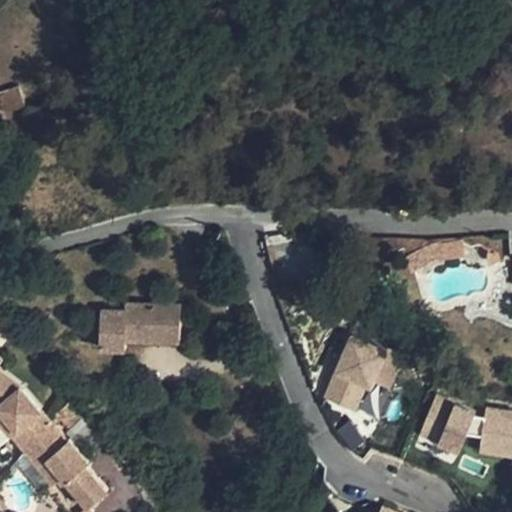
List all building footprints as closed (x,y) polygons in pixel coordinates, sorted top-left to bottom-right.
[(0,105),(1,109),(26,105),(19,84),(0,89),(0,105)] [(432,260),(426,247),(408,256),(414,268),(432,260)] [(394,304),(386,299),(379,310),(388,315),(394,304)] [(182,304),(140,303),(140,309),(125,309),(103,309),(101,346),(128,347),(128,338),(181,338),(182,304)] [(349,333),(323,398),(357,411),(369,380),(391,388),(404,355),(349,333)] [(12,434),(24,448),(55,425),(21,385),(0,369),(0,361),(4,356),(0,353),(0,411),(16,429),(12,434)] [(370,383),(360,411),(379,418),(390,391),(370,383)] [(511,458),(511,409),(484,405),(483,408),(429,399),(421,445),(460,452),(463,436),(479,439),(477,453),(511,458)] [(82,416),(69,428),(90,452),(103,441),(82,416)] [(0,424),(0,444),(10,436),(0,424)] [(55,425),(24,448),(53,482),(62,474),(89,505),(108,488),(86,462),(90,459),(70,437),(68,438),(55,425)]
